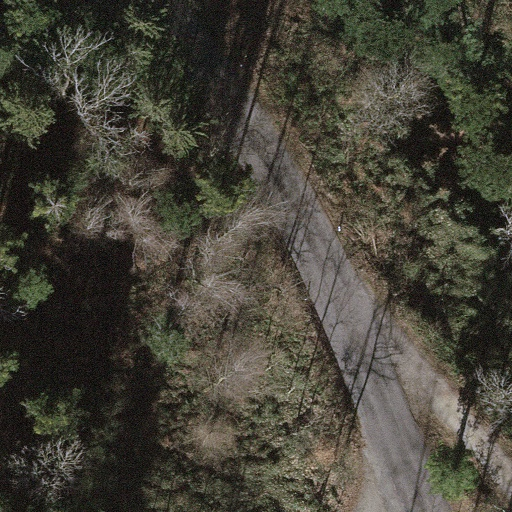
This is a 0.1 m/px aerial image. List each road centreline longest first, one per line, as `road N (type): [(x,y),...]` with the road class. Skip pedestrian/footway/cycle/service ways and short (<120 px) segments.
road 1 (unclassified): [(420,511),(331,280),(292,203),(233,105),(148,0)]
road 2 (track): [(331,280),(511,486)]
